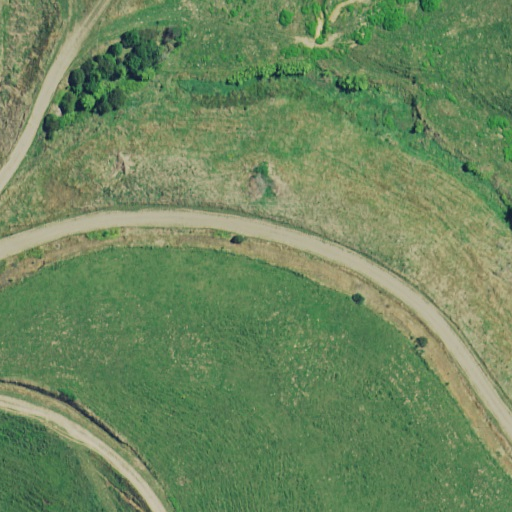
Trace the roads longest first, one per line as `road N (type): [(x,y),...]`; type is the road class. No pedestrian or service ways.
road 1 (track): [(511,435),(443,335),(390,285),(317,248),(161,216),(78,226),(0,248)]
road 2 (track): [(103,0),(58,62),(0,179)]
road 3 (track): [(0,399),(82,432),(145,488),(157,511)]
